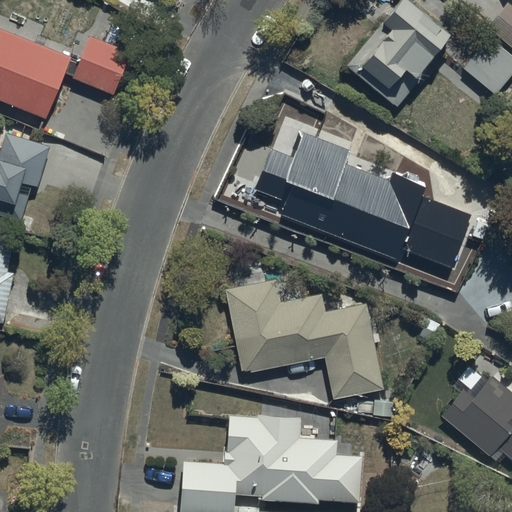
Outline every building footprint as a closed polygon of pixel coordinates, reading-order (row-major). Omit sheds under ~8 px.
[(384,8),(344,56),(395,98),(418,70),(410,64),(447,19),(428,3),(430,0),(382,0),(379,4),(384,8)] [(511,1),(510,0),(500,0),(485,20),(511,41),(511,1)] [(0,21),(0,93),(43,110),(60,67),(110,86),(126,44),(86,29),(84,34),(77,32),(70,49),(0,21)] [(511,49),(487,29),(462,59),(494,87),(511,65),(511,49)] [(0,207),(18,213),(30,176),(36,178),(48,137),(4,123),(0,136),(0,207)] [(326,220),(324,224),(393,251),(399,237),(449,257),(469,206),(415,185),(421,170),(393,159),(387,173),(343,156),(348,145),(299,125),(296,133),(284,128),(279,139),(270,136),(252,181),(262,185),(255,203),(269,209),(276,191),(283,194),(278,207),(307,218),(309,213),(326,220)] [(0,314),(2,314),(12,265),(4,263),(11,234),(0,231),(0,314)] [(239,365),(323,349),(331,391),(381,381),(372,336),(377,335),(375,326),(371,327),(364,295),(324,303),(320,285),(278,293),(274,270),(223,281),(239,365)] [(511,386),(489,368),(485,373),(468,359),(451,379),(456,384),(438,406),(487,447),(494,439),(511,453),(511,386)] [(316,496),(316,492),(358,495),(361,447),(335,446),(336,432),(297,430),(298,410),(255,407),(255,409),(226,407),(224,443),(222,443),(221,455),(180,453),(177,505),(230,508),(232,486),(260,488),(260,492),(316,496)]
